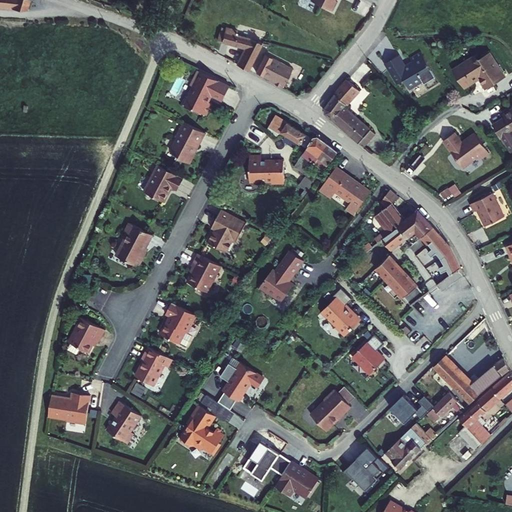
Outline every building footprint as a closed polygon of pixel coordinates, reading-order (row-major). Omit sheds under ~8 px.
[(353,0),(309,0),(307,6),(329,15),(337,0),(352,0),(354,0),(353,0)] [(220,34),(216,41),(244,54),(237,68),(248,73),(261,47),(220,34)] [(467,59),(447,71),(460,90),(474,81),(480,89),(499,77),(483,52),(468,62),(467,59)] [(380,64),(392,87),(398,85),(402,92),(412,86),(413,88),(430,79),(416,56),(403,62),(405,66),(398,69),(393,58),(380,64)] [(267,58),(258,73),(265,77),(264,79),(276,83),(274,87),(286,91),(295,71),(267,58)] [(177,96),(173,105),(204,118),(209,107),(206,105),(210,100),(215,102),(223,85),(190,70),(183,81),(186,85),(182,96),(177,96)] [(347,78),(323,110),(359,142),(365,147),(377,131),(346,106),(360,90),(347,78)] [(498,123),(487,130),(494,142),(507,134),(509,139),(511,136),(511,105),(494,117),(498,123)] [(266,117),(259,126),(289,147),(295,138),(266,117)] [(176,122),(169,137),(172,139),(167,150),(171,153),(169,156),(187,164),(189,158),(191,154),(189,152),(197,133),(176,122)] [(447,134),(433,143),(454,169),(469,157),(472,161),(482,154),(468,135),(455,143),(447,134)] [(305,140),(283,170),(296,180),(290,188),(296,192),(290,200),(293,202),(325,155),(305,140)] [(235,159),(235,184),(257,184),(260,187),(265,187),(267,185),(271,185),(271,164),(249,163),(249,159),(235,159)] [(413,164),(403,175),(434,202),(438,198),(441,200),(444,195),(427,179),(431,174),(419,164),(416,166),(413,164)] [(151,166),(138,193),(157,203),(162,194),(160,193),(164,189),(171,192),(179,178),(151,166)] [(325,171),(309,195),(321,203),(324,197),(340,208),(336,214),(345,220),(346,214),(359,194),(325,171)] [(376,194),(369,205),(376,210),(363,219),(376,238),(368,244),(377,255),(404,234),(410,242),(412,240),(428,259),(438,279),(448,272),(440,254),(434,243),(428,238),(422,231),(406,215),(393,224),(380,206),(387,201),(376,194)] [(488,196),(465,206),(469,214),(472,213),(479,229),(499,219),(488,196)] [(206,236),(200,248),(220,257),(225,245),(229,246),(237,225),(210,213),(201,234),(206,236)] [(125,235),(114,258),(137,269),(143,257),(140,256),(150,235),(126,224),(122,233),(125,235)] [(501,246),(506,260),(510,258),(511,263),(511,235),(509,237),(510,241),(501,246)] [(356,246),(348,253),(351,257),(360,251),(356,246)] [(378,258),(364,270),(383,290),(375,296),(385,307),(393,301),(399,307),(414,296),(378,258)] [(189,273),(182,287),(203,298),(215,271),(192,260),(186,272),(189,273)] [(269,279),(253,299),(262,305),(265,301),(278,310),(290,293),(284,290),(300,269),(286,260),(271,281),(269,279)] [(352,298),(341,287),(332,295),(335,297),(322,310),(328,317),(327,318),(335,327),(337,325),(346,334),(352,328),(354,330),(361,323),(357,318),(357,317),(350,310),(349,310),(344,305),(352,298)] [(193,321),(167,309),(161,322),(165,323),(158,339),(183,351),(184,350),(185,350),(190,340),(185,337),(193,321)] [(69,349),(66,355),(76,360),(79,353),(92,359),(97,347),(102,349),(107,335),(79,322),(66,347),(69,349)] [(481,335),(474,322),(424,371),(457,409),(476,389),(499,371),(493,361),(460,387),(445,371),(481,335)] [(384,343),(374,334),(353,355),(370,373),(384,359),(376,351),(384,343)] [(138,365),(127,385),(147,395),(157,375),(161,376),(165,367),(140,355),(135,364),(138,365)] [(230,364),(222,374),(229,383),(225,390),(242,401),(245,392),(254,398),(269,380),(243,363),(238,367),(230,364)] [(507,386),(498,377),(449,421),(472,447),(479,439),(473,431),(476,428),(470,420),(507,386)] [(334,390),(310,414),(326,429),(350,406),(334,390)] [(389,405),(404,421),(418,408),(404,392),(389,405)] [(48,395),(44,416),(67,421),(66,423),(76,424),(77,421),(82,421),(85,395),(68,393),(67,398),(48,395)] [(221,405),(206,395),(202,400),(217,410),(221,405)] [(511,400),(509,396),(496,409),(502,416),(511,405),(511,400)] [(440,397),(423,413),(429,420),(446,403),(440,397)] [(119,419),(109,432),(123,442),(141,418),(122,405),(115,415),(119,419)] [(214,415),(198,406),(180,438),(200,448),(215,451),(223,436),(208,426),(214,415)] [(409,424),(374,457),(389,472),(424,438),(419,432),(415,436),(412,432),(414,429),(409,424)] [(454,430),(449,435),(465,454),(471,448),(454,430)] [(269,447),(259,461),(251,457),(244,466),(262,478),(271,468),(283,475),(275,484),(290,495),(295,489),(306,495),(317,478),(269,447)] [(342,473),(351,479),(355,478),(368,491),(379,480),(377,476),(382,472),(362,453),(342,473)] [(511,471),(503,478),(510,489),(511,487),(511,471)] [(511,499),(495,498),(493,507),(511,509),(511,499)]
